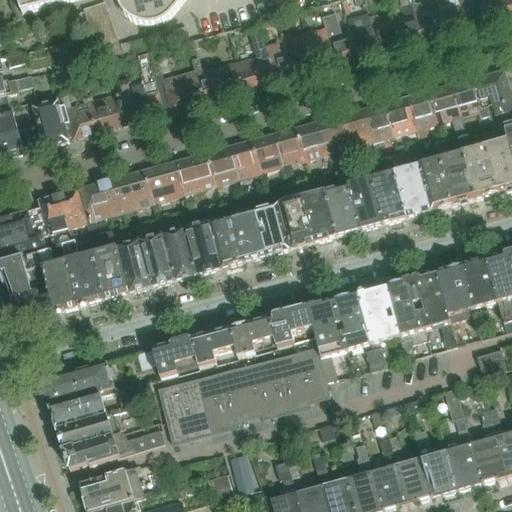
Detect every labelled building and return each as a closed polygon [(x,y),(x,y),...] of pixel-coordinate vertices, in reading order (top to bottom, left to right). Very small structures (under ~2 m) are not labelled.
[(17,0),(23,19),(93,0),(117,0),(118,3),(119,6),(121,12),(124,17),(129,22),(134,25),(140,28),(143,28),(149,29),(156,28),(162,26),(167,23),(170,21),(173,17),(186,0),(17,0)] [(364,0),(357,0),(355,1),(357,10),(366,7),(364,0)] [(369,21),(380,59),(423,47),(411,3),(410,4),(409,0),(395,0),(396,3),(403,2),(404,8),(400,10),(404,22),(380,29),(377,19),(369,21)] [(439,20),(445,41),(467,35),(459,6),(457,0),(448,0),(451,9),(442,11),(444,19),(439,20)] [(481,0),(469,4),(459,6),(467,35),(489,29),(483,8),(487,7),(484,0),(481,0)] [(483,8),(489,29),(510,23),(503,0),(484,0),(487,7),(483,8)] [(511,0),(503,0),(510,23),(511,22),(511,0)] [(423,47),(445,41),(439,20),(444,19),(442,11),(424,16),(421,6),(416,8),(414,2),(411,3),(423,47)] [(105,6),(84,13),(102,67),(123,61),(105,6)] [(328,43),(336,71),(358,65),(349,37),(342,39),(336,18),(323,22),(329,43),(328,43)] [(349,37),(358,65),(380,59),(369,21),(368,18),(349,24),(352,36),(349,37)] [(0,36),(26,30),(24,22),(0,28),(0,36)] [(187,30),(121,48),(125,63),(191,45),(187,30)] [(24,42),(21,32),(0,37),(0,41),(2,49),(18,45),(17,43),(24,42)] [(236,69),(244,97),(277,88),(267,51),(263,36),(250,39),(257,63),(236,69)] [(307,57),(314,77),(336,71),(328,43),(310,48),(312,56),(307,57)] [(188,47),(190,53),(200,50),(199,44),(188,47)] [(267,51),(277,88),(292,84),(284,56),(281,47),(267,51)] [(284,56),(292,84),(314,77),(307,57),(312,56),(310,48),(284,55),(284,56)] [(27,67),(24,57),(7,61),(10,72),(27,67)] [(131,93),(140,126),(163,120),(154,87),(146,59),(135,62),(143,90),(131,93)] [(195,75),(204,108),(244,97),(236,69),(202,78),(198,63),(191,64),(195,75)] [(482,116),(487,114),(488,114),(511,105),(511,98),(504,74),(472,83),(482,116)] [(162,85),(171,116),(172,117),(204,108),(195,75),(162,85)] [(0,112),(9,110),(5,99),(20,96),(19,95),(35,91),(32,79),(1,87),(0,84),(0,112)] [(140,126),(131,93),(128,83),(118,86),(121,96),(109,100),(118,132),(140,126)] [(472,83),(451,89),(461,122),(482,116),(472,83)] [(437,128),(461,122),(451,89),(428,95),(437,128)] [(416,134),(437,128),(428,95),(406,101),(416,134)] [(96,139),(118,132),(109,100),(87,106),(96,139)] [(395,140),(416,134),(406,101),(385,107),(395,140)] [(44,151),(45,153),(69,147),(69,145),(68,145),(55,103),(31,110),(36,125),(37,131),(44,151)] [(501,132),(511,128),(511,105),(488,114),(487,114),(493,134),(501,132)] [(63,112),(73,145),(96,139),(87,106),(63,112)] [(372,146),(395,140),(385,107),(362,113),(372,146)] [(9,112),(0,114),(0,139),(37,131),(36,125),(15,132),(9,112)] [(350,152),(372,146),(362,113),(341,119),(350,152)] [(328,159),(350,152),(341,119),(318,126),(328,159)] [(305,165),(328,159),(318,126),(296,132),(305,165)] [(511,128),(501,132),(505,146),(511,168),(511,128)] [(0,165),(24,159),(23,157),(44,151),(37,131),(0,139),(0,165)] [(284,171),(305,165),(296,132),(274,138),(284,171)] [(511,196),(511,168),(505,146),(494,149),(490,135),(478,138),(483,152),(496,200),(511,196)] [(261,177),(284,171),(274,138),(251,145),(261,177)] [(455,144),(460,158),(474,207),(496,200),(483,152),(472,155),(468,141),(455,144)] [(239,183),(261,177),(251,145),(229,151),(239,183)] [(451,213),(474,207),(460,158),(449,161),(444,147),(433,150),(437,164),(451,213)] [(217,190),(239,183),(229,151),(207,157),(217,190)] [(410,156),(414,170),(428,219),(451,213),(437,164),(425,168),(421,153),(410,156)] [(186,199),(217,190),(207,157),(176,166),(186,199)] [(405,225),(428,219),(414,170),(397,175),(396,170),(401,169),(398,160),(387,163),(405,225)] [(385,178),(367,183),(381,231),(405,225),(387,163),(375,166),(377,175),(383,174),(385,178)] [(154,208),(186,199),(176,166),(144,175),(154,208)] [(357,238),(381,231),(367,183),(350,188),(349,183),(354,181),(352,172),(340,176),(357,238)] [(123,216),(154,208),(144,175),(113,183),(123,216)] [(338,192),(320,196),(334,244),(357,238),(340,176),(329,178),(332,187),(336,186),(338,192)] [(91,226),(123,216),(113,183),(81,192),(91,226)] [(304,185),(294,188),(311,250),(334,244),(320,196),(304,201),(302,195),(307,194),(304,185)] [(289,256),(311,250),(294,188),(281,191),(284,200),(289,199),(291,204),(276,208),(289,256)] [(77,195),(77,194),(59,199),(68,233),(72,246),(83,243),(81,236),(77,237),(75,231),(87,227),(78,195),(77,195)] [(250,200),(254,214),(267,262),(289,256),(276,208),(263,212),(262,207),(265,204),(263,197),(250,200)] [(49,238),(68,233),(59,199),(40,204),(49,238)] [(194,201),(187,203),(190,212),(197,210),(194,201)] [(245,268),(267,262),(254,214),(240,217),(239,213),(243,209),(241,203),(228,206),(231,220),(245,268)] [(205,212),(208,226),(222,275),(245,268),(231,220),(216,224),(215,219),(219,215),(217,209),(205,212)] [(0,223),(0,263),(42,251),(34,220),(30,221),(29,215),(0,223)] [(198,281),(222,275),(208,226),(193,230),(192,225),(195,222),(193,216),(181,219),(184,228),(198,281)] [(158,225),(160,234),(176,287),(198,281),(184,228),(180,229),(182,233),(170,236),(168,231),(172,228),(170,222),(158,225)] [(152,293),(176,287),(160,234),(157,235),(158,240),(148,242),(146,237),(150,235),(148,228),(136,231),(139,241),(152,293)] [(125,234),(114,237),(131,299),(152,293),(139,241),(135,242),(136,246),(125,249),(123,244),(127,241),(125,234)] [(105,254),(91,258),(105,306),(131,299),(114,237),(101,240),(105,254)] [(80,313),(105,306),(91,258),(78,262),(74,248),(62,251),(66,265),(80,313)] [(41,273),(46,289),(54,319),(80,313),(66,265),(54,268),(51,254),(37,258),(41,273)] [(9,298),(11,304),(34,297),(28,277),(41,273),(37,258),(0,268),(0,271),(4,283),(6,282),(11,297),(9,298)] [(511,263),(510,258),(485,265),(496,308),(501,326),(511,322),(511,316),(509,304),(511,303),(511,263)] [(485,265),(461,271),(472,314),(477,332),(489,329),(484,311),(496,308),(485,265)] [(472,314),(461,271),(435,278),(448,329),(451,339),(463,336),(459,318),(472,314)] [(437,330),(443,353),(453,350),(451,339),(448,329),(435,278),(408,285),(421,335),(437,330)] [(408,285),(382,292),(395,342),(400,360),(412,357),(407,339),(421,335),(408,285)] [(54,319),(46,289),(38,291),(39,296),(34,297),(11,304),(17,322),(17,326),(26,328),(26,327),(54,319)] [(382,292),(358,299),(376,367),(386,364),(381,346),(395,342),(382,292)] [(376,367),(358,299),(331,306),(345,356),(361,352),(366,369),(376,367)] [(319,360),(325,384),(335,381),(330,360),(345,356),(331,306),(307,312),(312,334),(319,360)] [(312,334),(307,312),(268,323),(274,344),(277,353),(295,348),(293,339),(312,334)] [(274,344),(268,323),(229,333),(235,355),(238,363),(256,358),(254,349),(274,344)] [(511,335),(511,329),(510,324),(501,326),(504,337),(511,335)] [(235,355),(229,333),(191,344),(197,365),(199,371),(216,367),(214,360),(235,355)] [(197,365),(191,344),(152,354),(160,382),(178,377),(176,370),(197,365)] [(483,376),(506,369),(502,354),(478,361),(479,364),(483,376)] [(325,384),(319,360),(296,366),(307,405),(308,405),(330,399),(325,384)] [(307,405),(296,366),(276,371),(289,417),(309,412),(308,405),(307,405)] [(50,409),(75,402),(114,392),(107,367),(42,384),(50,409)] [(289,417),(276,371),(257,377),(268,418),(281,415),(282,419),(289,417)] [(257,377),(237,382),(248,423),(268,418),(257,377)] [(107,417),(158,400),(151,380),(120,391),(125,405),(107,412),(103,400),(52,413),(58,433),(107,417)] [(237,382),(217,387),(228,429),(248,423),(237,382)] [(228,429),(217,387),(198,393),(209,434),(228,429)] [(486,404),(482,387),(463,392),(465,400),(479,406),(486,404)] [(186,429),(166,434),(170,451),(197,443),(196,438),(209,434),(198,393),(177,398),(178,400),(186,429)] [(456,496),(481,489),(469,448),(468,443),(463,423),(456,395),(446,397),(452,425),(453,425),(460,450),(444,455),(456,496)] [(178,400),(158,406),(166,434),(186,429),(178,400)] [(426,413),(423,403),(409,407),(412,417),(426,413)] [(511,435),(502,439),(495,413),(486,415),(505,482),(511,479),(511,435)] [(386,426),(383,414),(372,417),(376,429),(386,426)] [(469,448),(481,489),(485,488),(488,489),(496,487),(497,484),(505,482),(486,415),(478,418),(485,443),(469,448)] [(58,433),(56,434),(63,454),(114,437),(107,417),(58,433)] [(337,442),(333,429),(320,433),(324,446),(337,442)] [(64,455),(71,474),(92,468),(93,471),(122,461),(166,447),(161,433),(117,447),(114,437),(63,454),(64,455)] [(418,457),(431,503),(456,496),(444,455),(429,459),(427,455),(423,440),(414,443),(418,457)] [(370,476),(380,511),(400,511),(407,510),(395,464),(392,454),(401,452),(398,441),(380,446),(387,471),(370,476)] [(285,452),(283,443),(273,446),(275,454),(285,452)] [(346,483),(353,511),(380,511),(370,476),(363,450),(357,452),(360,463),(357,464),(361,478),(346,483)] [(395,464),(407,510),(414,508),(418,509),(426,507),(427,504),(431,503),(418,457),(419,462),(403,467),(402,462),(395,464)] [(255,496),(255,495),(245,460),(232,463),(241,499),(255,496)] [(320,485),(327,511),(353,511),(346,483),(329,488),(323,461),(314,463),(320,485)] [(298,468),(289,471),(292,482),(301,480),(298,468)] [(143,478),(141,471),(117,478),(81,488),(82,491),(80,495),(80,496),(82,504),(86,507),(87,511),(106,511),(135,504),(145,501),(143,495),(138,479),(143,478)] [(300,511),(295,492),(293,493),(290,483),(292,482),(289,471),(283,473),(286,484),(282,485),(287,500),(271,505),(272,511),(300,511)] [(235,500),(229,479),(210,484),(216,506),(235,500)] [(295,492),(300,511),(327,511),(320,485),(318,486),(320,490),(302,495),(301,491),(295,492)] [(250,500),(253,511),(254,511),(264,509),(261,497),(250,500)]
